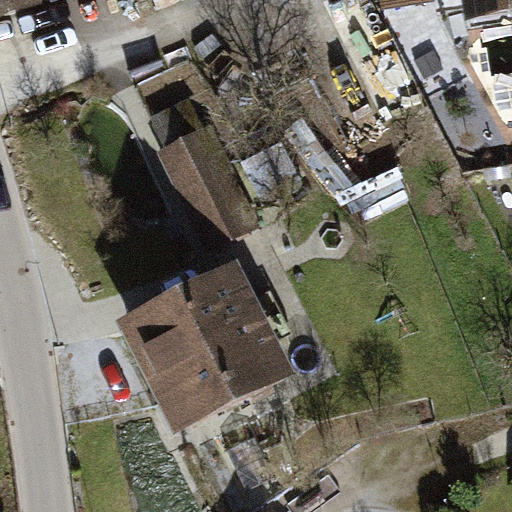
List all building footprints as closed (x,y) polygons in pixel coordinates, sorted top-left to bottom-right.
[(34,0),(0,0),(0,13),(35,2),(34,0)] [(150,121),(168,156),(199,140),(247,233),(258,228),(193,100),(150,121)] [(247,233),(199,140),(168,156),(216,249),(247,233)] [(229,279),(133,329),(183,426),(250,392),(255,402),(271,394),(265,384),(279,376),(229,279)] [(227,451),(247,493),(275,479),(255,438),(227,451)]
